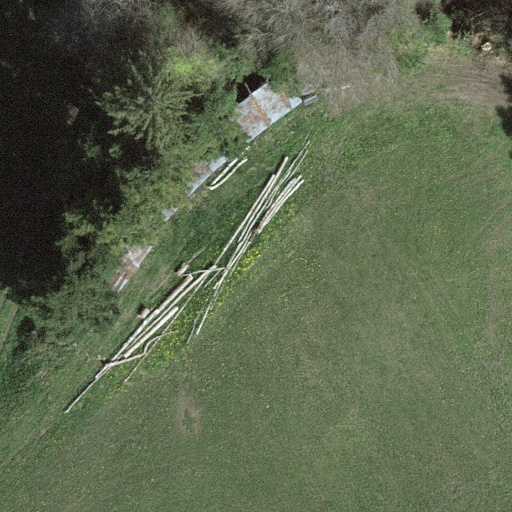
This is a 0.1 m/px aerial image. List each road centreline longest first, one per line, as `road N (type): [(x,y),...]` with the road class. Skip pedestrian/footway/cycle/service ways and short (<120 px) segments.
road 1 (track): [(330,0),(29,166)]
road 2 (track): [(0,259),(29,166),(58,0)]
road 3 (track): [(511,84),(336,0)]
